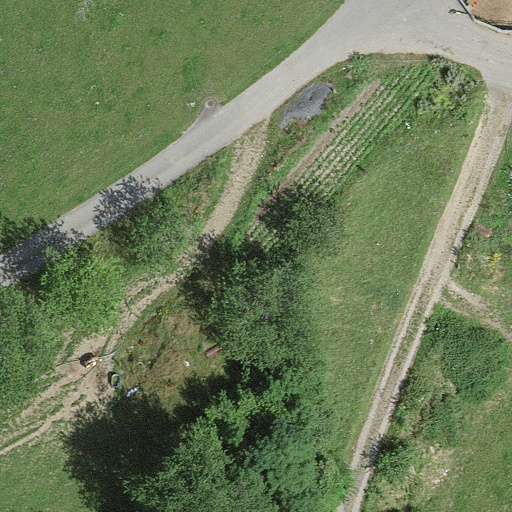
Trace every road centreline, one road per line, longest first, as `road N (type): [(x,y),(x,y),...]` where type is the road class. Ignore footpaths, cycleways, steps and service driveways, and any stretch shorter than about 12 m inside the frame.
road 1 (track): [(347,511),(384,395),(509,108),(496,63),(408,0)]
road 2 (track): [(0,275),(276,94),(377,0)]
